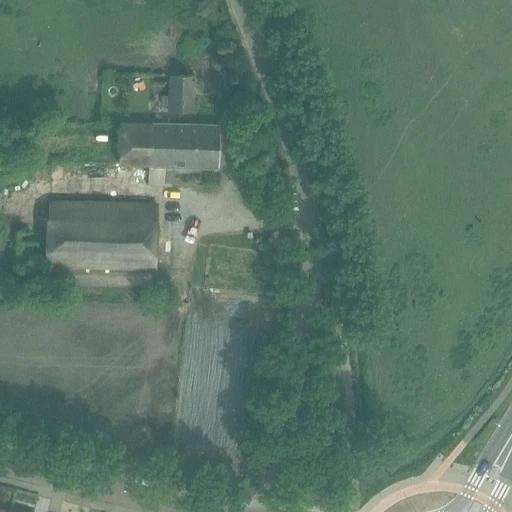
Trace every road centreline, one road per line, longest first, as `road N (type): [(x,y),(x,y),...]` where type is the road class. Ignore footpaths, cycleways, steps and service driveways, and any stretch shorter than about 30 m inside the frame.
road 1 (unclassified): [(261,511),(306,300),(307,205),(236,0)]
road 2 (residential): [(181,511),(0,466)]
